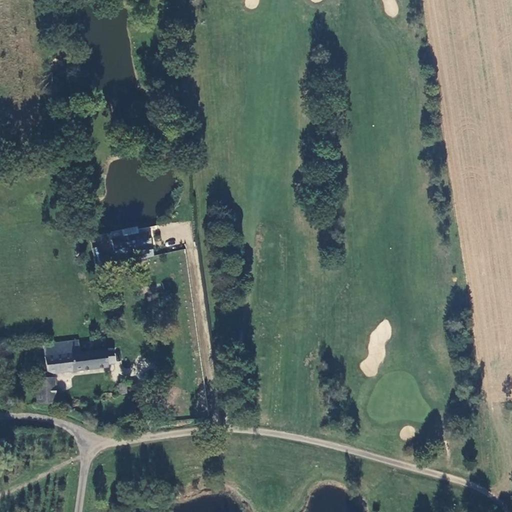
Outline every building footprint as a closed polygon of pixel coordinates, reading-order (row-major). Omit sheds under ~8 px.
[(138,228),(123,231),(124,238),(140,235),(138,228)] [(155,257),(150,233),(140,235),(124,238),(113,241),(116,256),(127,253),(126,249),(134,248),(137,261),(155,257)] [(107,364),(112,363),(111,350),(78,354),(77,342),(44,346),(47,374),(107,366),(107,364)] [(53,379),(47,379),(37,379),(36,405),(53,405),(53,379)] [(116,385),(116,386),(115,395),(122,396),(123,386),(116,385)]
